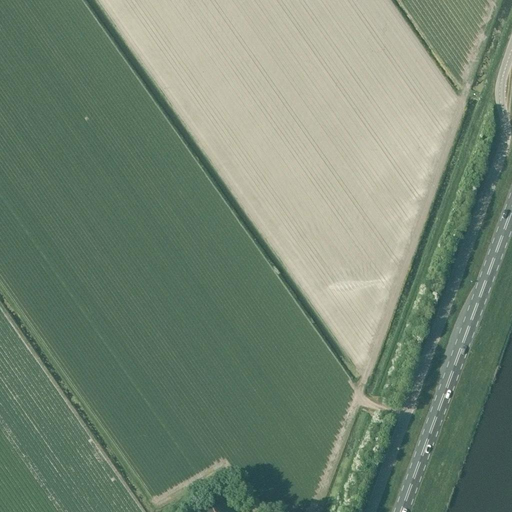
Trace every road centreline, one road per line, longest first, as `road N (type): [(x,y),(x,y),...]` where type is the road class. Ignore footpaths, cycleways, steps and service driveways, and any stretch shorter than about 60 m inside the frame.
road 1 (unclassified): [(511,48),(499,88),(504,142),(370,511)]
road 2 (primary): [(401,511),(511,208)]
